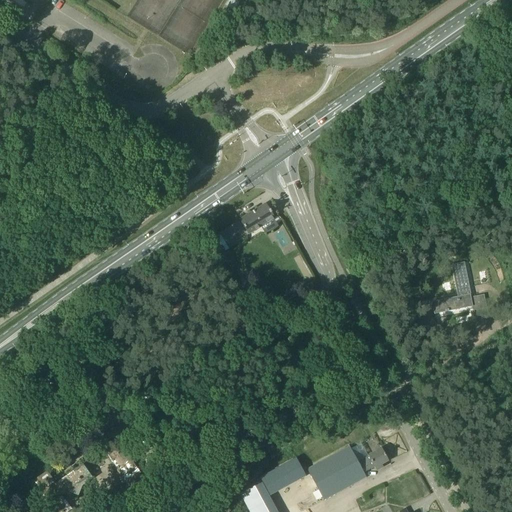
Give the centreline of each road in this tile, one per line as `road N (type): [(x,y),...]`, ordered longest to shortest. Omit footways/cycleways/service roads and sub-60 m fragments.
road 1 (tertiary): [(452,511),(292,205)]
road 2 (unclassified): [(212,76),(268,48),(379,51),(457,0)]
road 3 (unclassified): [(212,76),(160,108),(130,110),(0,35)]
road 4 (primary): [(275,155),(470,18)]
road 5 (primary): [(82,287),(261,165)]
